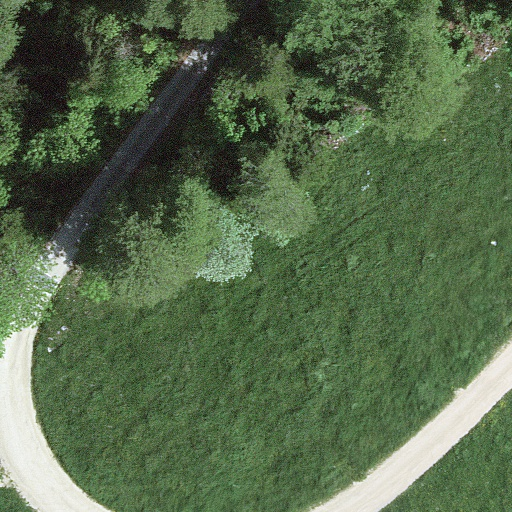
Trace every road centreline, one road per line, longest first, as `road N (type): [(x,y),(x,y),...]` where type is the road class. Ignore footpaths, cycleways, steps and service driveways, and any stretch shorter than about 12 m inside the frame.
road 1 (track): [(72,511),(27,456),(12,418),(14,344),(58,252),(247,0)]
road 2 (track): [(511,361),(346,511)]
